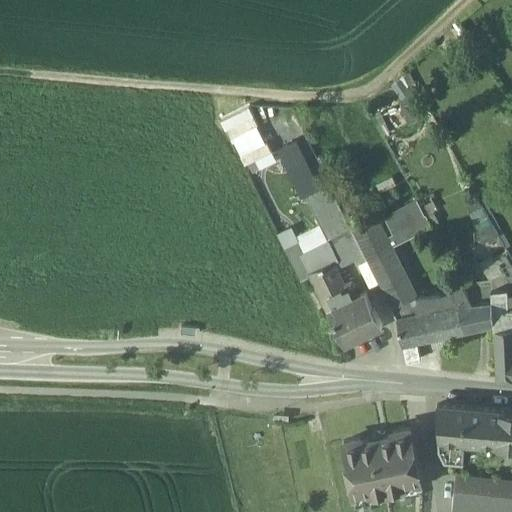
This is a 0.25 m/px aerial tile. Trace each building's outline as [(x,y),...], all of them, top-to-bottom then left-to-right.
[(255,113),(228,125),(246,163),(272,150),(255,113)] [(314,184),(303,190),(306,196),(317,191),(314,184)] [(317,191),(306,196),(328,240),(352,228),(330,184),(317,191)] [(405,206),(392,213),(392,214),(384,218),(394,236),(388,240),(391,247),(432,226),(426,214),(413,221),(405,206)] [(437,209),(428,214),(432,221),(441,217),(437,209)] [(375,216),(352,228),(398,317),(420,312),(413,299),(417,297),(391,247),(388,240),(375,216)] [(352,228),(328,240),(342,267),(366,255),(352,228)] [(346,286),(335,264),(325,268),(320,271),(311,275),(329,310),(359,295),(352,282),(346,286)] [(458,275),(448,279),(459,304),(460,303),(461,306),(472,301),(465,287),(458,275)] [(486,285),(465,287),(472,301),(493,299),(493,308),(508,308),(507,288),(492,289),(492,288),(486,285)] [(359,295),(329,310),(346,343),(383,325),(367,291),(359,295)] [(493,299),(472,301),(461,306),(465,330),(494,323),(494,317),(493,308),(493,299)] [(420,312),(398,317),(403,343),(417,341),(417,340),(465,330),(461,306),(460,303),(459,304),(433,309),(427,311),(420,312)] [(511,307),(508,308),(493,308),(494,317),(511,316),(511,307)] [(511,316),(494,317),(494,323),(494,328),(510,327),(510,328),(511,327),(511,316)] [(510,327),(494,328),(497,378),(511,379),(511,346),(511,347),(510,328),(510,327)] [(417,341),(403,343),(407,363),(421,359),(417,341)] [(511,410),(438,404),(438,405),(439,447),(445,458),(464,460),(466,440),(511,443),(511,410)] [(394,434),(384,436),(383,434),(376,430),(371,437),(372,439),(362,441),(361,438),(344,441),(354,489),(367,486),(368,492),(373,495),(405,488),(408,484),(407,478),(420,476),(409,428),(393,431),(394,434)] [(511,511),(511,483),(456,478),(453,510),(478,511),(511,511)]
